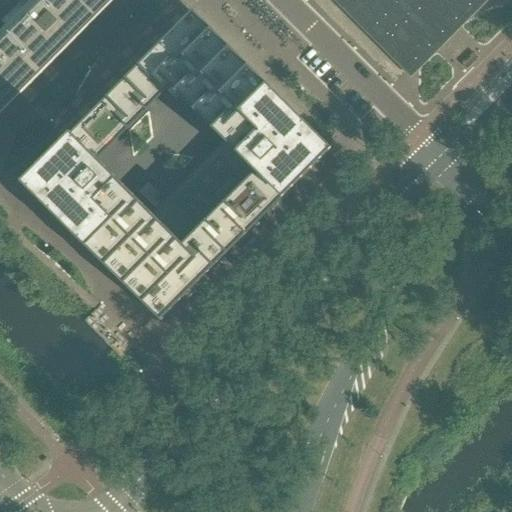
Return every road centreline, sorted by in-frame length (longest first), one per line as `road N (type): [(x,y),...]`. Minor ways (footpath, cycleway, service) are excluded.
road 1 (tertiary): [(442,169),(111,507)]
road 2 (tertiary): [(293,511),(376,318),(478,205)]
road 3 (residential): [(157,342),(386,111)]
road 4 (residential): [(0,151),(152,0)]
road 5 (unclassified): [(386,111),(274,0)]
